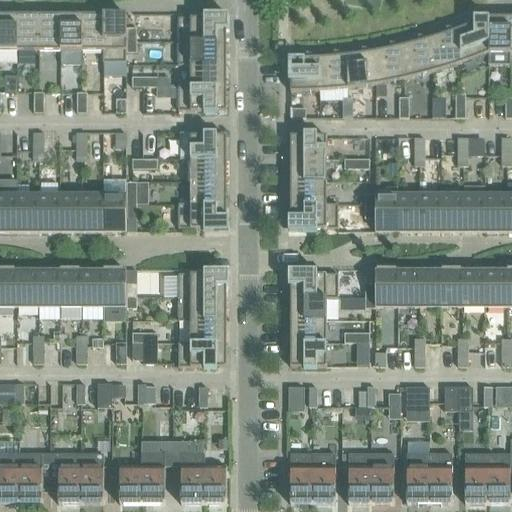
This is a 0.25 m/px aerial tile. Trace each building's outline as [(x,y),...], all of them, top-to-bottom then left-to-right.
[(18,53),(18,17),(0,16),(0,65),(18,65),(18,53)] [(18,53),(39,53),(39,17),(18,17),(18,53)] [(39,53),(61,53),(61,17),(39,17),(39,53)] [(61,53),(83,53),(83,17),(61,17),(61,53)] [(103,65),(104,65),(104,17),(83,17),(83,53),(103,53),(103,65)] [(104,17),(104,65),(126,65),(126,17),(104,17)] [(473,26),(461,30),(461,66),(489,56),(489,20),(488,20),(487,20),(487,24),(480,24),(478,25),(476,25),(473,26)] [(511,20),(489,20),(489,56),(489,67),(509,67),(511,67),(511,20)] [(178,21),(178,45),(225,45),(225,21),(178,21)] [(446,36),(433,40),(433,75),(461,66),(461,30),(459,31),(459,35),(455,35),(452,35),(448,35),(446,36)] [(127,31),(127,45),(137,45),(137,31),(127,31)] [(417,44),(405,47),(404,82),(433,75),(433,40),(431,41),(431,44),(426,44),(424,43),(420,44),(417,44)] [(137,45),(127,45),(127,56),(137,56),(137,45)] [(178,45),(178,68),(225,68),(225,45),(178,45)] [(391,50),(376,53),(376,87),(404,82),(405,47),(402,48),(403,51),(398,51),(395,50),(391,50)] [(363,55),(348,57),(348,91),(376,87),(376,53),(374,54),(374,56),(370,56),(367,55),(363,55)] [(335,59),(320,60),(320,93),(326,93),(348,91),(348,57),(346,58),(346,60),(342,60),(339,59),(335,59)] [(320,93),(320,60),(306,61),(301,61),(298,62),(297,63),(291,63),(290,94),(320,93)] [(178,90),(225,90),(225,68),(178,68),(190,68),(190,90),(178,90)] [(143,90),(143,80),(132,80),(132,90),(143,90)] [(157,80),(143,80),(143,90),(157,90),(157,80)] [(225,90),(178,90),(178,114),(225,114),(225,90)] [(34,95),(34,106),(44,105),(44,95),(34,95)] [(77,95),(77,105),(87,105),(87,95),(77,95)] [(455,97),(455,111),(465,111),(465,97),(455,97)] [(343,101),(343,111),(353,111),(353,101),(343,101)] [(399,101),(399,111),(409,111),(409,101),(399,101)] [(126,102),(116,102),(116,116),(126,116),(126,102)] [(44,105),(34,106),(34,116),(44,116),(44,105)] [(87,105),(77,105),(77,116),(87,116),(87,105)] [(306,121),(306,111),(291,111),(291,121),(306,121)] [(353,111),(343,111),(343,121),(353,121),(353,111)] [(409,111),(399,111),(399,121),(409,121),(409,111)] [(465,111),(455,111),(455,121),(465,121),(465,111)] [(34,136),(34,150),(44,150),(44,136),(34,136)] [(77,136),(77,150),(87,150),(87,136),(77,136)] [(116,136),(116,150),(125,150),(125,136),(116,136)] [(180,163),(190,163),(190,162),(226,162),(226,139),(190,139),(190,136),(180,136),(180,163)] [(291,139),(291,162),(326,162),(326,139),(291,139)] [(415,141),(415,155),(425,155),(425,141),(415,141)] [(458,141),(458,155),(468,155),(468,141),(458,141)] [(502,141),(502,155),(511,155),(511,141),(502,141)] [(44,150),(34,150),(33,164),(44,164),(44,150)] [(87,150),(77,150),(76,164),(87,164),(87,150)] [(425,155),(415,155),(415,169),(425,169),(425,155)] [(468,155),(458,155),(458,169),(468,169),(468,155)] [(511,155),(502,155),(502,169),(511,169),(511,155)] [(157,162),(143,163),(143,172),(157,172),(157,162)] [(190,162),(190,185),(226,185),(226,162),(190,162)] [(291,162),(291,185),(326,185),(326,162),(291,162)] [(359,172),(359,162),(345,162),(345,172),(359,172)] [(370,162),(359,162),(359,172),(370,172),(370,162)] [(143,172),(143,163),(132,163),(132,172),(143,172)] [(0,234),(17,235),(17,198),(17,183),(0,182),(0,234)] [(104,184),(104,198),(104,235),(126,235),(126,198),(126,184),(104,184)] [(178,207),(178,208),(226,208),(226,185),(190,185),(190,207),(178,207)] [(291,185),(291,208),(338,208),(338,207),(326,207),(326,185),(291,185)] [(375,235),(397,235),(397,198),(397,189),(375,189),(375,235)] [(127,197),(127,208),(137,208),(137,197),(127,197)] [(39,198),(17,198),(17,235),(39,235),(39,198)] [(61,198),(39,198),(39,235),(61,235),(61,198)] [(82,198),(61,198),(61,235),(82,235),(82,198)] [(104,198),(82,198),(82,235),(104,235),(104,198)] [(365,208),(375,208),(375,198),(365,198),(365,208)] [(397,235),(419,235),(419,198),(397,198),(397,235)] [(419,235),(441,235),(441,198),(419,198),(419,235)] [(441,235),(463,235),(463,198),(441,198),(441,235)] [(463,235),(484,235),(484,198),(463,198),(463,235)] [(484,235),(506,235),(506,198),(484,198),(484,235)] [(137,208),(127,208),(127,222),(137,222),(137,208)] [(226,208),(178,208),(178,232),(226,232),(226,208)] [(338,208),(291,208),(291,232),(338,232),(338,208)] [(375,223),(375,208),(365,208),(365,222),(375,223)] [(0,309),(17,310),(17,273),(0,272),(0,309)] [(82,310),(104,310),(104,272),(82,273),(82,310)] [(104,272),(104,310),(126,310),(126,272),(104,272)] [(17,310),(39,310),(39,273),(17,273),(17,310)] [(39,310),(61,310),(61,273),(39,273),(39,310)] [(61,310),(82,310),(82,273),(61,273),(61,310)] [(397,310),(397,273),(375,273),(375,310),(397,310)] [(419,273),(397,273),(397,310),(419,310),(419,273)] [(441,273),(419,273),(419,310),(441,310),(441,273)] [(463,273),(441,273),(441,310),(463,310),(463,273)] [(484,273),(463,273),(463,310),(484,310),(484,273)] [(506,273),(484,273),(484,310),(506,310),(506,273)] [(178,277),(178,301),(226,301),(226,278),(178,277)] [(291,277),(291,301),(338,301),(338,277),(291,277)] [(127,287),(127,301),(137,301),(137,287),(127,287)] [(365,287),(365,299),(375,299),(375,287),(365,287)] [(375,299),(365,299),(365,312),(375,312),(375,299)] [(137,301),(127,301),(127,312),(137,312),(137,301)] [(178,301),(178,324),(226,324),(226,301),(178,301)] [(291,301),(291,324),(326,324),(326,302),(338,302),(338,301),(291,301)] [(342,301),(342,302),(342,312),(342,313),(353,313),(353,301),(342,301)] [(178,347),(226,347),(226,324),(178,324),(178,325),(180,325),(180,346),(178,346),(178,347)] [(291,324),(291,347),(326,347),(326,324),(291,324)] [(132,346),(143,346),(143,336),(132,337),(132,346)] [(143,346),(157,346),(157,336),(143,336),(143,346)] [(345,347),(359,347),(359,337),(345,337),(345,347)] [(359,337),(359,347),(370,347),(370,337),(359,337)] [(34,339),(34,353),(44,353),(44,339),(34,339)] [(77,339),(77,353),(87,353),(87,339),(77,339)] [(103,341),(93,341),(93,350),(103,350),(103,341)] [(415,342),(415,356),(425,356),(425,342),(415,342)] [(458,342),(458,356),(468,356),(468,342),(458,342)] [(502,342),(502,356),(511,356),(511,342),(502,342)] [(157,346),(143,346),(143,367),(157,367),(157,346)] [(116,367),(126,367),(126,352),(126,347),(116,347),(116,352),(116,367)] [(226,347),(178,347),(178,370),(226,370),(226,347)] [(326,347),(291,347),(291,370),(326,370),(326,347)] [(44,353),(34,353),(34,367),(44,367),(44,353)] [(87,353),(77,353),(77,367),(87,367),(87,353)] [(375,370),(385,370),(385,355),(375,355),(375,370)] [(425,356),(415,356),(415,370),(425,370),(425,356)] [(468,356),(458,356),(458,370),(468,370),(468,356)] [(511,356),(502,356),(502,370),(511,370),(511,356)] [(16,387),(16,397),(24,397),(24,387),(16,387)] [(77,387),(77,397),(85,397),(85,387),(77,387)] [(112,387),(98,387),(98,411),(112,411),(112,400),(112,388),(112,387)] [(125,387),(112,387),(112,388),(112,400),(125,400),(125,387)] [(147,390),(147,387),(139,387),(138,397),(147,397),(147,390)] [(155,407),(155,390),(147,390),(147,397),(138,397),(138,407),(155,407)] [(200,400),(208,401),(208,391),(200,390),(200,400)] [(309,390),(309,400),(317,400),(317,390),(309,390)] [(375,400),(375,390),(367,390),(367,395),(367,400),(375,400)] [(406,411),(429,411),(429,390),(426,390),(413,390),(406,390),(406,411)] [(459,415),(459,390),(445,390),(445,415),(459,415)] [(473,390),(459,390),(459,415),(473,415),(473,390)] [(484,400),(492,401),(492,390),(484,390),(484,400)] [(304,391),(289,391),(289,414),(304,414),(304,391)] [(367,395),(359,395),(359,411),(367,411),(367,400),(367,395)] [(400,396),(388,396),(388,410),(400,410),(400,408),(400,396)] [(85,407),(85,397),(77,397),(77,407),(85,407)] [(200,400),(200,410),(208,410),(208,401),(200,400)] [(317,411),(317,400),(309,400),(309,411),(317,411)] [(375,411),(375,400),(367,400),(367,411),(371,411),(375,411)] [(492,411),(492,401),(484,400),(484,411),(492,411)] [(488,508),(511,508),(511,471),(511,441),(511,442),(511,457),(488,457),(488,508)] [(165,470),(173,470),(173,445),(142,445),(142,457),(142,469),(143,507),(165,507),(165,470)] [(181,507),(204,507),(205,469),(204,457),(203,457),(204,445),(173,445),(173,470),(181,470),(181,507)] [(407,445),(407,508),(430,508),(430,457),(430,445),(407,445)] [(0,507),(20,507),(20,457),(0,457),(0,507)] [(43,457),(20,457),(20,507),(43,507),(43,496),(50,496),(51,457),(43,457)] [(51,457),(50,496),(59,496),(59,507),(81,507),(81,457),(58,457),(51,457)] [(81,457),(81,507),(104,507),(104,457),(81,457)] [(291,507),(313,507),(336,507),(336,457),(290,457),(291,507)] [(349,507),(371,507),(372,457),(349,457),(349,507)] [(372,457),(371,507),(394,508),(394,457),(372,457)] [(430,457),(430,508),(452,508),(452,457),(430,457)] [(465,508),(488,508),(488,457),(465,457),(465,508)] [(120,507),(143,507),(142,469),(120,469),(120,507)] [(205,469),(204,507),(227,508),(227,469),(205,469)]
